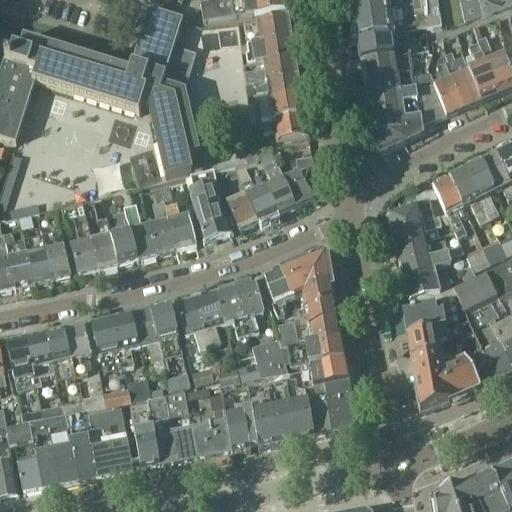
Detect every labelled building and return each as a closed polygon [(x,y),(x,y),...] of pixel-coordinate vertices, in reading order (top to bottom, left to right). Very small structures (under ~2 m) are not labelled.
[(198,0),(200,10),(253,0),(198,0)] [(284,0),(253,0),(200,10),(203,25),(240,20),(287,13),(287,12),(284,0)] [(407,0),(389,0),(351,6),(354,25),(410,16),(407,0)] [(457,0),(464,26),(481,21),(484,20),(478,0),(457,0)] [(511,0),(478,0),(484,20),(511,8),(511,0)] [(0,144),(16,149),(36,86),(140,118),(142,111),(149,113),(165,181),(193,175),(204,172),(200,156),(201,156),(186,92),(197,57),(174,50),(183,23),(149,13),(131,72),(114,67),(57,49),(56,51),(27,42),(26,42),(22,42),(23,43),(20,54),(10,51),(5,65),(4,65),(0,78),(0,144)] [(410,16),(354,25),(357,44),(413,35),(410,16)] [(247,44),(247,48),(291,40),(287,20),(244,27),(245,37),(247,36),(248,44),(247,44)] [(511,94),(511,79),(504,61),(494,65),(486,47),(502,42),(497,22),(473,31),(478,47),(479,50),(478,50),(499,100),(511,94)] [(383,43),(358,47),(361,66),(411,58),(407,39),(383,43)] [(248,69),(263,66),(294,61),(291,40),(247,48),(246,48),(248,58),(246,58),(248,69)] [(476,73),(469,76),(481,107),(499,100),(478,50),(479,50),(478,47),(467,52),(476,73)] [(464,114),(481,107),(469,76),(461,79),(452,57),(444,60),(447,68),(445,69),(464,114)] [(428,93),(434,90),(429,78),(415,81),(411,58),(361,66),(364,84),(397,79),(399,92),(404,92),(405,96),(428,93)] [(437,66),(437,67),(438,71),(445,69),(447,68),(444,60),(440,62),(439,62),(438,63),(437,65),(437,66)] [(246,77),(247,89),(297,80),(294,61),(263,66),(264,74),(246,77)] [(441,108),(446,121),(464,114),(445,69),(438,71),(436,72),(438,75),(429,78),(434,90),(441,108)] [(397,79),(364,84),(367,102),(405,96),(404,92),(399,92),(397,79)] [(297,80),(247,89),(248,98),(257,96),(258,98),(267,96),(269,104),(269,105),(301,100),(297,80)] [(405,96),(367,102),(370,120),(441,108),(434,90),(428,93),(405,96)] [(256,106),(260,127),(304,119),(301,100),(269,105),(269,104),(256,106)] [(441,108),(370,120),(373,139),(422,131),(421,127),(435,125),(446,121),(441,108)] [(304,119),(260,127),(260,131),(263,130),(264,137),(273,135),(275,145),(307,140),(304,119)] [(437,131),(435,125),(421,127),(422,131),(373,139),(375,155),(381,158),(409,146),(408,145),(437,131)] [(511,150),(496,159),(511,191),(511,150)] [(246,167),(256,165),(255,159),(255,158),(255,157),(254,153),(244,155),(246,167)] [(260,158),(262,168),(275,165),(271,155),(264,157),(260,158)] [(13,159),(0,199),(0,214),(4,216),(21,161),(13,159)] [(511,191),(496,159),(480,166),(495,196),(503,192),(509,204),(511,202),(511,191)] [(271,186),(262,190),(275,221),(294,212),(282,184),(281,182),(283,181),(275,165),(263,170),(271,186)] [(314,203),(315,204),(318,198),(317,198),(312,166),(296,167),(296,169),(287,172),(290,179),(283,181),(281,182),(282,184),(294,212),(314,203)] [(480,166),(465,174),(490,226),(499,221),(489,200),(495,196),(480,166)] [(234,175),(258,228),(275,221),(262,190),(255,193),(251,184),(245,186),(243,182),(249,180),(246,172),(234,175)] [(490,226),(465,174),(450,182),(465,212),(470,210),(480,231),(490,226)] [(213,175),(186,181),(205,249),(232,240),(221,210),(213,175)] [(222,196),(240,236),(258,228),(234,175),(227,177),(229,189),(234,188),(234,191),(222,196)] [(448,219),(446,219),(452,231),(459,243),(468,238),(462,227),(470,222),(465,212),(450,182),(433,190),(434,191),(448,219)] [(169,189),(161,191),(163,202),(172,200),(169,189)] [(163,202),(161,191),(153,193),(156,204),(163,202)] [(129,195),(121,197),(124,208),(125,213),(126,215),(138,266),(158,261),(149,229),(142,231),(139,221),(136,222),(133,212),(133,211),(129,195)] [(433,223),(427,195),(415,201),(417,208),(391,215),(387,221),(390,234),(432,223),(433,223)] [(121,197),(112,199),(115,210),(124,208),(121,197)] [(93,207),(83,209),(86,222),(87,226),(92,245),(99,276),(118,271),(110,239),(106,222),(97,224),(93,207)] [(157,227),(149,229),(158,261),(177,256),(166,211),(165,209),(164,207),(153,210),(157,227)] [(18,221),(31,218),(38,216),(35,208),(9,214),(11,223),(18,221)] [(177,208),(166,211),(177,256),(197,251),(188,219),(186,215),(179,217),(177,208)] [(83,209),(62,215),(65,227),(86,222),(83,209)] [(117,237),(110,239),(118,271),(138,266),(126,215),(112,219),(117,237)] [(21,233),(34,230),(31,218),(18,221),(21,233)] [(390,234),(395,253),(426,245),(424,237),(442,232),(452,231),(446,219),(433,223),(432,223),(390,234)] [(80,248),(71,251),(80,281),(99,276),(92,245),(87,226),(75,229),(80,248)] [(60,235),(42,240),(52,286),(71,282),(60,235)] [(12,237),(3,239),(15,294),(34,290),(24,245),(14,247),(12,237)] [(2,253),(0,253),(0,297),(15,294),(3,239),(0,239),(0,248),(2,251),(2,253)] [(511,239),(500,245),(507,261),(511,258),(511,239)] [(42,240),(24,245),(34,290),(52,286),(42,240)] [(507,261),(500,245),(499,243),(483,250),(492,269),(507,261)] [(426,245),(395,253),(399,271),(461,255),(460,249),(447,252),(446,245),(428,249),(426,245)] [(474,276),(492,269),(483,250),(466,258),(472,271),(474,276)] [(322,255),(281,273),(288,291),(332,283),(328,258),(322,255)] [(461,255),(399,271),(403,288),(435,280),(434,275),(452,270),(450,261),(462,258),(461,255)] [(511,264),(502,270),(511,288),(511,264)] [(511,288),(502,270),(485,278),(499,305),(507,320),(511,318),(511,320),(511,288)] [(477,283),(474,276),(472,271),(460,274),(464,289),(477,283)] [(281,273),(265,279),(269,295),(275,310),(272,311),(278,324),(285,321),(283,316),(286,314),(285,312),(286,311),(284,307),(293,303),(288,291),(281,273)] [(403,288),(408,307),(443,298),(453,292),(449,276),(435,280),(403,288)] [(477,283),(464,289),(453,295),(453,292),(443,298),(408,307),(411,318),(403,319),(407,340),(446,333),(449,331),(469,328),(467,322),(482,314),(499,305),(485,278),(477,283)] [(332,283),(288,291),(293,303),(295,303),(294,302),(302,299),(303,307),(335,301),(332,283)] [(253,285),(234,291),(248,339),(258,336),(253,320),(263,317),(253,285)] [(238,342),(248,339),(234,291),(214,297),(224,329),(233,326),(238,342)] [(214,297),(196,302),(210,351),(221,347),(216,332),(224,329),(214,297)] [(295,326),(276,331),(278,340),(301,336),(300,329),(339,322),(335,301),(303,307),(305,318),(294,320),(295,326)] [(210,351),(196,302),(177,308),(187,340),(194,338),(199,354),(210,351)] [(507,320),(499,305),(482,314),(493,337),(511,373),(511,330),(511,328),(507,320)] [(170,310),(150,315),(163,364),(183,360),(170,310)] [(474,339),(477,345),(498,386),(511,378),(511,373),(493,337),(482,314),(467,322),(469,328),(474,339)] [(163,364),(150,315),(132,319),(140,353),(147,351),(151,366),(154,366),(157,379),(166,377),(163,364)] [(132,319),(113,324),(124,373),(134,370),(131,356),(140,353),(132,319)] [(301,336),(278,340),(279,344),(284,365),(289,364),(287,353),(311,349),(342,343),(339,322),(300,329),(301,336)] [(124,373),(113,324),(92,329),(104,378),(124,373)] [(458,343),(459,346),(474,339),(469,328),(449,331),(446,333),(407,340),(411,366),(441,361),(439,346),(458,343)] [(84,330),(64,334),(75,381),(87,379),(83,363),(91,361),(84,330)] [(75,381),(64,334),(46,339),(56,380),(54,380),(56,386),(75,381)] [(46,339),(26,343),(36,388),(37,394),(42,393),(40,384),(54,380),(56,380),(46,339)] [(462,357),(481,394),(481,395),(498,386),(477,345),(474,339),(459,346),(462,357)] [(36,388),(26,343),(6,348),(13,378),(14,378),(17,392),(36,388)] [(289,364),(284,365),(286,370),(290,369),(291,372),(314,367),(315,369),(346,363),(342,343),(311,349),(287,353),(289,364)] [(462,357),(459,346),(458,343),(439,346),(441,361),(449,408),(481,394),(462,357)] [(279,344),(252,352),(257,371),(261,383),(285,379),(288,378),(287,373),(286,370),(284,365),(279,344)] [(449,408),(441,361),(411,366),(414,381),(413,381),(415,391),(419,413),(425,412),(426,417),(443,411),(449,408)] [(346,367),(295,377),(298,396),(305,395),(306,395),(324,392),(349,387),(350,387),(346,367)] [(257,371),(238,375),(240,387),(261,383),(257,371)] [(208,374),(192,378),(195,391),(211,386),(218,385),(215,372),(208,374)] [(238,375),(217,379),(220,391),(240,387),(238,375)] [(288,378),(285,379),(286,388),(296,447),(314,444),(309,409),(306,395),(305,395),(298,396),(295,377),(288,378)] [(187,379),(177,381),(180,394),(191,392),(188,378),(187,379)] [(145,383),(125,387),(127,395),(129,408),(146,405),(150,404),(145,383)] [(349,387),(324,392),(326,406),(332,440),(335,440),(353,436),(357,430),(356,425),(356,423),(352,400),(351,400),(349,387)] [(286,388),(267,391),(277,451),(296,447),(286,388)] [(267,391),(248,394),(252,415),(252,416),(258,452),(259,453),(259,454),(277,451),(267,391)] [(127,395),(107,398),(110,412),(129,408),(127,395)] [(241,396),(222,399),(224,414),(227,428),(232,460),(233,459),(251,456),(251,454),(258,452),(252,416),(252,415),(245,416),(241,396)] [(183,397),(164,401),(178,470),(196,466),(187,419),(183,397)] [(107,398),(81,403),(81,406),(84,417),(110,412),(107,398)] [(150,404),(146,405),(147,409),(160,473),(178,470),(164,401),(150,404)] [(81,406),(63,409),(65,420),(67,420),(84,417),(81,406)] [(326,406),(309,409),(314,444),(318,443),(317,441),(330,439),(330,440),(332,440),(326,406)] [(63,409),(44,413),(46,423),(48,423),(65,420),(63,409)] [(147,409),(129,412),(142,477),(160,473),(147,409)] [(44,413),(22,417),(23,427),(30,426),(46,423),(44,413)] [(121,414),(104,417),(116,482),(134,478),(127,446),(121,414)] [(200,417),(187,419),(196,466),(198,466),(198,465),(231,458),(231,460),(232,460),(227,428),(224,414),(215,415),(217,429),(215,430),(213,423),(201,425),(200,417)] [(84,417),(67,420),(72,450),(74,456),(80,489),(97,485),(97,486),(98,485),(91,453),(88,440),(85,421),(84,417)] [(104,417),(85,421),(88,440),(91,453),(98,485),(116,482),(104,417)] [(65,420),(48,423),(61,492),(78,489),(80,489),(74,456),(72,450),(67,420),(65,420)] [(46,423),(30,426),(34,445),(37,463),(43,496),(44,495),(43,495),(61,492),(48,423),(46,423)] [(23,427),(8,430),(11,449),(18,448),(34,445),(30,426),(23,427)] [(0,503),(19,500),(19,498),(14,472),(9,450),(11,449),(8,430),(7,430),(0,431),(0,503)] [(18,452),(16,455),(18,466),(24,497),(24,499),(43,496),(37,463),(34,445),(18,448),(19,452),(18,452)] [(492,476),(508,511),(511,511),(511,474),(509,468),(492,476)] [(508,511),(492,476),(462,489),(473,511),(508,511)] [(438,496),(438,497),(439,498),(435,504),(434,503),(434,504),(435,511),(473,511),(462,489),(438,496)]
